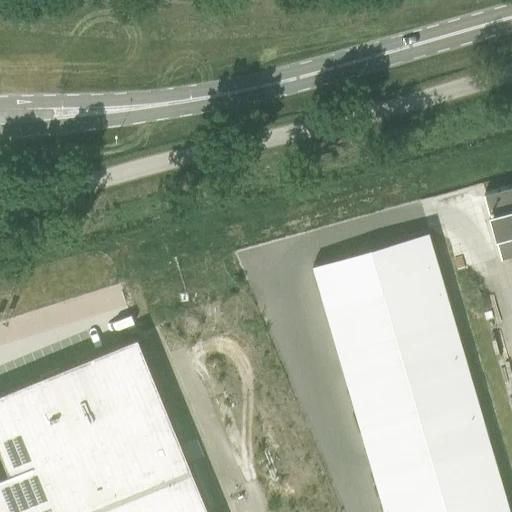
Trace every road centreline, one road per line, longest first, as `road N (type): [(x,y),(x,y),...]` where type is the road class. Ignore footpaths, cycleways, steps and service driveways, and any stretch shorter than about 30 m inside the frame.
road 1 (secondary): [(132,108),(240,93),(511,23)]
road 2 (secondary): [(0,132),(132,108)]
road 3 (secondary): [(132,108),(0,103)]
